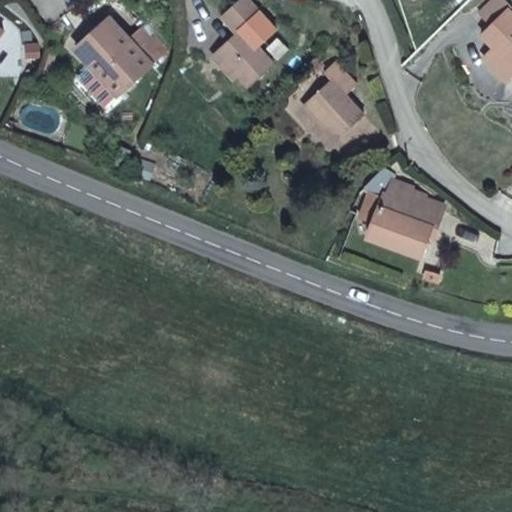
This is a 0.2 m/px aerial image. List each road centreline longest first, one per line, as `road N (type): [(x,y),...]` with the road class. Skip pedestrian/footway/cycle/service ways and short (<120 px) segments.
road 1 (secondary): [(0,151),(264,265),(442,330),(511,341)]
road 2 (residential): [(511,224),(441,172),(416,141),(370,0)]
